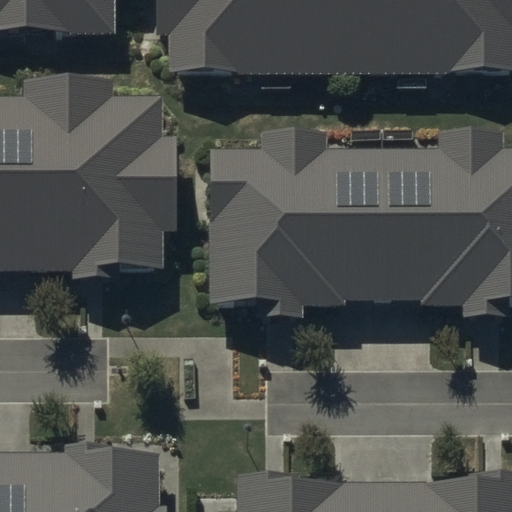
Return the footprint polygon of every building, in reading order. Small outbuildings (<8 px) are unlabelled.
[(0,0),(0,48),(115,49),(116,7),(137,7),(136,0),(0,0)] [(511,0),(157,0),(158,47),(167,47),(167,84),(511,81),(511,0)] [(0,294),(68,293),(68,305),(159,304),(158,252),(172,252),(171,158),(161,158),(160,121),(111,122),(111,106),(22,107),(22,122),(0,121),(0,294)] [(263,173),(208,173),(208,343),(302,343),(302,330),(343,330),(343,324),(420,324),(420,330),(462,330),(462,343),(511,342),(511,173),(501,173),(501,154),(439,154),(439,175),(326,174),(326,156),(263,156),(263,173)] [(0,511),(157,511),(157,466),(61,467),(61,478),(0,478),(0,511)] [(234,511),(511,511),(511,496),(468,497),(468,506),(297,506),(297,499),(234,499),(234,511)]
